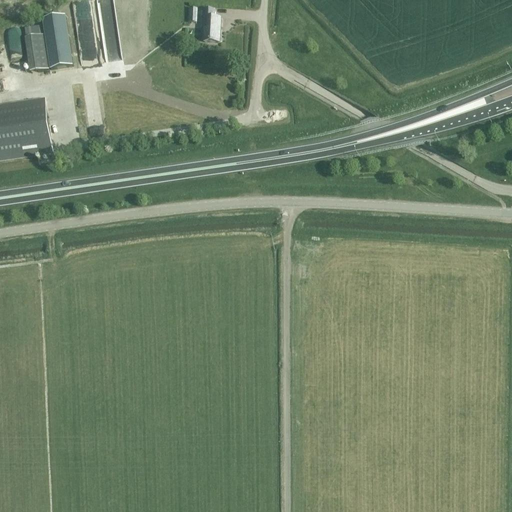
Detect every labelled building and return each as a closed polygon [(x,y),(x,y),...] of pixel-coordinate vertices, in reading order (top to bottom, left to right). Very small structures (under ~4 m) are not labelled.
[(198,9),(189,8),(188,23),(197,23),(198,9)] [(205,43),(222,44),(223,19),(216,19),(217,11),(205,10),(204,19),(207,19),(205,43)] [(45,21),(52,70),(74,67),(67,17),(45,21)] [(26,40),(32,74),(50,71),(45,37),(26,40)] [(106,132),(100,87),(87,88),(94,133),(106,132)] [(46,102),(0,108),(0,161),(54,153),(46,102)]
